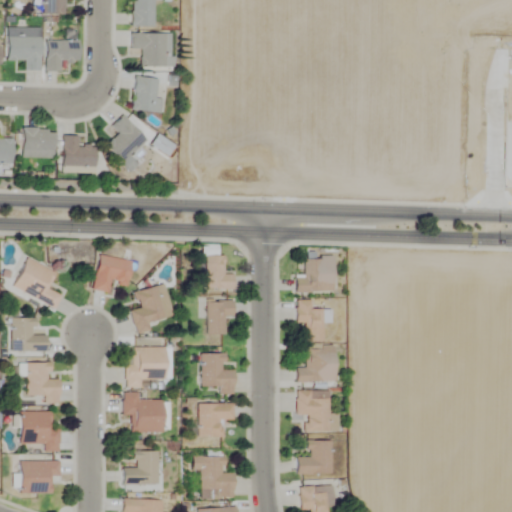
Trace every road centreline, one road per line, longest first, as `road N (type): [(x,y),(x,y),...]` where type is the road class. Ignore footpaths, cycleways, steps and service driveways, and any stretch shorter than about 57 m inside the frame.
road 1 (tertiary): [(0,221),(511,237)]
road 2 (tertiary): [(511,213),(0,198)]
road 3 (residential): [(263,207),(267,511)]
